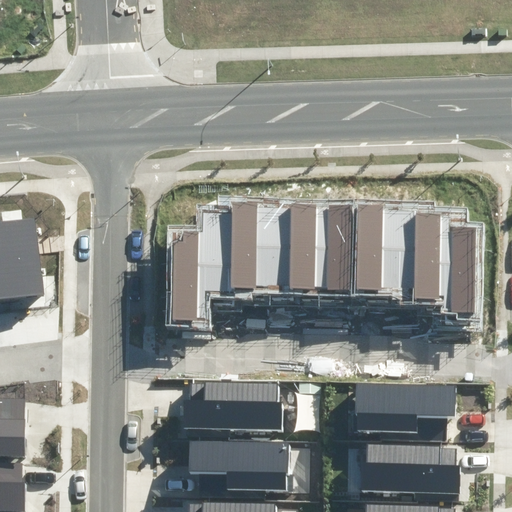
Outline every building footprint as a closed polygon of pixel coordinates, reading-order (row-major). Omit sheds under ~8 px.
[(167,225),(165,326),(210,327),(211,298),(251,299),(252,294),(391,297),(391,300),(399,300),(398,306),(440,307),(440,313),(457,314),(457,319),(481,320),(483,224),(466,223),(466,209),(433,208),(433,203),(219,197),(219,206),(198,205),(198,226),(167,225)] [(34,217),(1,221),(10,298),(43,294),(34,217)] [(1,221),(0,221),(0,299),(10,298),(1,221)] [(189,402),(189,425),(284,427),(285,385),(195,384),(195,402),(189,402)] [(359,389),(359,433),(423,433),(423,417),(459,417),(459,389),(359,389)] [(0,451),(25,452),(26,418),(0,417),(0,401),(0,400),(0,399),(0,451)] [(292,445),(198,443),(198,467),(204,467),(203,491),(291,493),(292,445)] [(365,461),(364,491),(462,494),(463,468),(441,467),(441,446),(372,444),(372,462),(365,461)] [(0,505),(27,506),(27,479),(23,479),(23,461),(0,461),(0,505)] [(441,511),(442,499),(373,498),(372,511),(441,511)]
